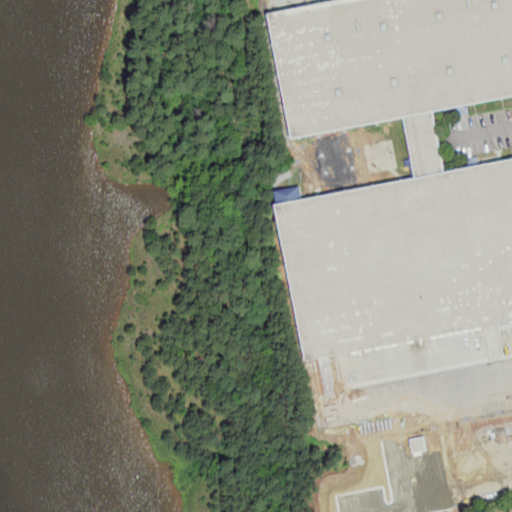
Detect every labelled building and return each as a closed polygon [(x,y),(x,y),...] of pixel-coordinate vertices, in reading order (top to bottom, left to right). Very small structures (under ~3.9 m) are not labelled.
[(272,16),(355,0),(511,0),(511,96),(295,138),(272,16)] [(511,161),(277,207),(307,363),(511,323),(511,161)] [(276,191),(279,204),(303,199),(300,186),(276,191)] [(413,452),(427,450),(425,437),(411,439),(413,452)] [(428,460),(412,460),(412,472),(428,472),(428,460)]
